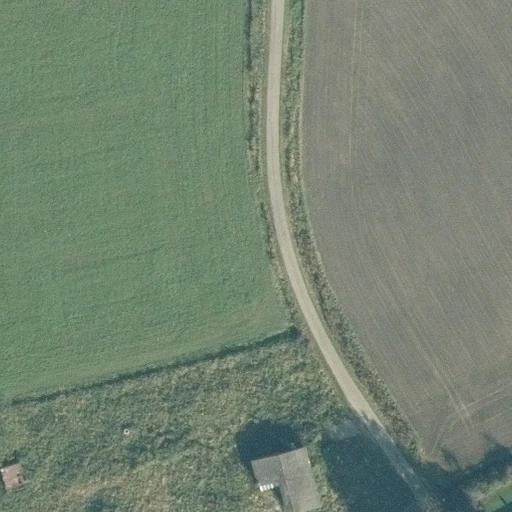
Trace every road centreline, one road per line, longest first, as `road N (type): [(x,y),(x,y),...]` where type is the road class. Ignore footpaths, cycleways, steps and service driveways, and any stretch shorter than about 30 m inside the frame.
road 1 (residential): [(443,511),(308,316),(277,215)]
road 2 (unclassified): [(277,215),(275,0)]
